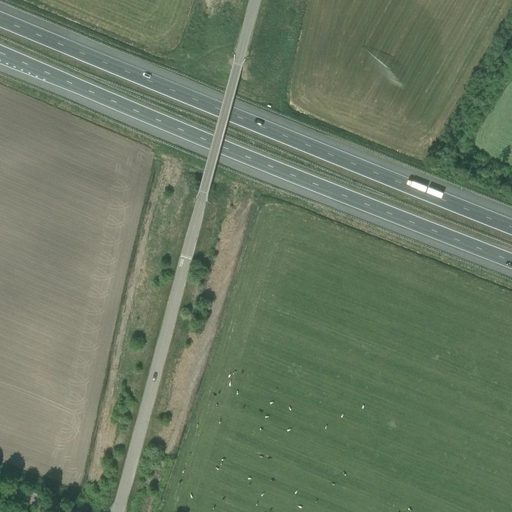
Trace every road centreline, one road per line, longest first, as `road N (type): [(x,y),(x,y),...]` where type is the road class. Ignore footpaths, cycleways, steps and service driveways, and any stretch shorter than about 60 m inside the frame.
road 1 (motorway): [(0,53),(511,260)]
road 2 (motorway): [(511,224),(0,18)]
road 3 (unclassified): [(117,511),(255,0)]
